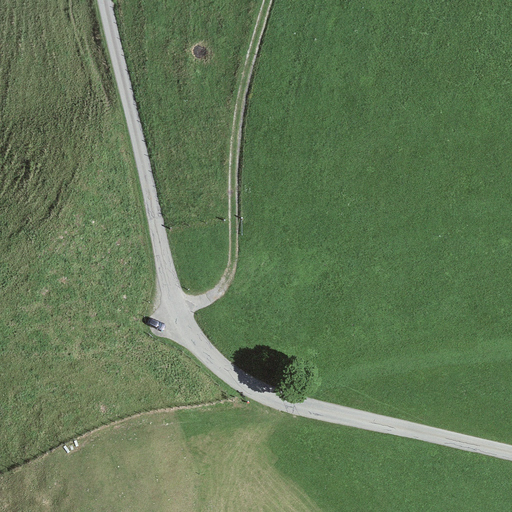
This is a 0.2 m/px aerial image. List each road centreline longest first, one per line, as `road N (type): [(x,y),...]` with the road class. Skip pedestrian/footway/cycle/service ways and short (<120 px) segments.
road 1 (unclassified): [(104,0),(167,272),(210,357),(282,401),(511,453)]
road 2 (track): [(269,0),(239,123),(234,262),(216,293),(180,308)]
